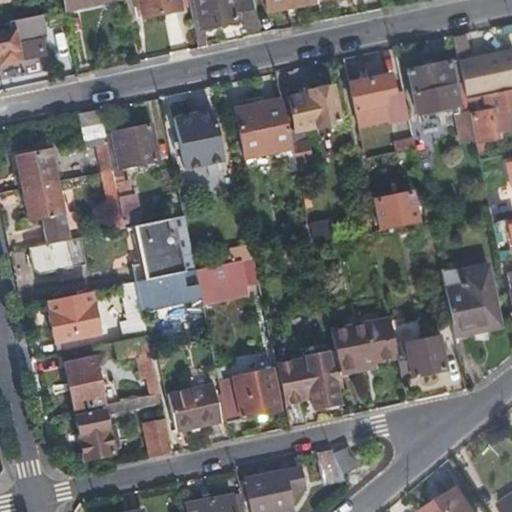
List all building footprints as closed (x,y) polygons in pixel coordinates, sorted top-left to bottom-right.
[(109,0),(61,0),(63,10),(109,0)] [(138,0),(142,18),(180,10),(178,0),(138,0)] [(188,0),(198,43),(205,40),(203,27),(237,19),(236,13),(243,12),(255,9),(253,0),(188,0)] [(265,0),(268,11),(317,1),(317,0),(265,0)] [(243,12),(248,38),(261,36),(255,9),(243,12)] [(63,10),(31,17),(35,31),(66,25),(63,10)] [(2,64),(22,61),(15,31),(0,33),(0,54),(0,55),(2,64)] [(463,34),(452,36),(457,57),(468,55),(463,34)] [(511,49),(457,61),(461,78),(465,98),(511,88),(511,49)] [(461,78),(457,61),(408,71),(419,122),(469,112),(465,98),(461,78)] [(390,75),(349,84),(359,131),(391,124),(384,94),(393,92),(390,75)] [(291,149),(296,173),(312,170),(304,129),(338,122),(332,88),(308,93),(308,95),(288,99),(294,131),(287,132),(291,149)] [(511,88),(465,98),(469,112),(472,129),(475,143),(511,135),(506,107),(511,106),(511,88)] [(403,91),(393,92),(384,94),(391,124),(409,120),(403,91)] [(291,149),(287,132),(280,99),(233,109),(243,159),(291,149)] [(105,135),(99,110),(78,115),(85,146),(96,144),(106,142),(105,135)] [(185,168),(222,160),(212,110),(174,117),(185,168)] [(150,126),(112,134),(119,168),(124,167),(157,160),(150,126)] [(112,134),(105,135),(106,142),(109,154),(112,171),(114,178),(126,175),(124,167),(119,168),(112,134)] [(393,153),(415,149),(413,140),(392,144),(393,153)] [(106,142),(96,144),(98,156),(109,154),(106,142)] [(56,150),(50,151),(52,161),(58,160),(56,150)] [(16,159),(23,190),(57,183),(52,161),(50,151),(16,159)] [(109,154),(98,156),(100,163),(102,173),(112,171),(109,154)] [(102,173),(100,163),(85,166),(87,176),(102,173)] [(112,171),(102,173),(105,188),(115,185),(114,178),(112,171)] [(120,207),(123,221),(143,218),(139,194),(135,194),(132,179),(126,180),(126,175),(114,178),(115,185),(120,207)] [(57,183),(23,190),(30,222),(44,220),(49,245),(53,244),(80,238),(82,238),(77,213),(63,216),(57,183)] [(105,188),(109,209),(120,207),(115,185),(105,188)] [(170,219),(184,216),(178,189),(166,193),(170,219)] [(374,200),(380,230),(417,223),(410,193),(374,200)] [(113,231),(124,229),(123,221),(120,207),(109,209),(113,231)] [(192,270),(194,270),(184,216),(170,219),(134,227),(142,264),(132,266),(135,282),(176,274),(192,270)] [(53,244),(59,271),(85,265),(80,238),(53,244)] [(49,245),(28,249),(33,272),(40,275),(59,271),(53,244),(49,245)] [(201,303),(202,304),(249,294),(246,282),(244,273),(256,271),(254,257),(194,270),(201,303)] [(441,276),(454,337),(499,327),(487,267),(441,276)] [(192,305),(201,303),(194,270),(192,270),(176,274),(180,293),(190,291),(192,305)] [(244,273),(246,282),(258,280),(256,271),(244,273)] [(169,294),(180,293),(176,274),(135,282),(138,296),(139,301),(151,299),(165,296),(166,304),(171,303),(169,294)] [(138,296),(135,282),(120,285),(123,299),(138,296)] [(96,335),(88,292),(66,296),(68,307),(50,311),(48,311),(54,344),(96,335)] [(66,296),(47,300),(50,311),(68,307),(66,296)] [(147,335),(139,301),(138,296),(123,299),(127,321),(119,323),(123,340),(147,335)] [(153,307),(166,304),(165,296),(151,299),(153,307)] [(330,332),(335,353),(340,378),(357,374),(356,365),(396,357),(394,347),(388,320),(330,332)] [(397,339),(419,337),(418,322),(396,324),(397,339)] [(140,379),(156,377),(147,335),(123,340),(112,343),(116,358),(116,359),(135,356),(140,379)] [(437,339),(394,347),(396,357),(401,380),(443,370),(437,339)] [(112,343),(91,348),(93,358),(94,362),(116,358),(112,343)] [(306,359),(276,365),(289,430),(305,426),(300,403),(311,401),(312,410),(338,405),(336,389),(342,387),(340,378),(335,353),(331,355),(327,353),(320,352),(314,352),(306,359)] [(229,362),(214,365),(226,421),(280,410),(268,355),(250,359),(253,372),(233,376),(229,362)] [(73,410),(103,404),(94,362),(93,358),(63,364),(73,410)] [(143,397),(159,393),(156,377),(140,379),(143,397)] [(176,431),(220,422),(212,386),(195,389),(198,401),(192,403),(191,396),(170,400),(176,431)] [(145,406),(161,403),(159,393),(143,397),(145,406)] [(143,397),(103,406),(104,409),(77,415),(86,458),(115,452),(114,445),(119,444),(115,427),(109,427),(106,414),(112,413),(145,406),(143,397)] [(109,427),(115,427),(112,413),(106,414),(109,427)] [(151,459),(172,454),(165,420),(144,424),(151,459)] [(333,456),(343,478),(358,471),(349,449),(333,456)] [(331,451),(317,454),(323,481),(343,478),(333,456),(331,451)] [(238,483),(240,493),(243,511),(277,511),(291,509),(286,488),(306,484),(303,469),(238,483)] [(473,511),(459,488),(421,511),(473,511)] [(197,511),(243,511),(240,493),(196,503),(197,511)] [(511,511),(511,496),(498,505),(502,511),(511,511)]
